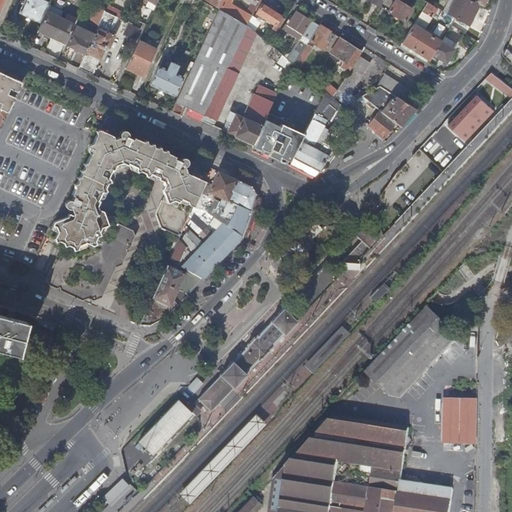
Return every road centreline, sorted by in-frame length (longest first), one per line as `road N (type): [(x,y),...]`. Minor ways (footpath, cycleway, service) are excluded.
road 1 (tertiary): [(266,169),(0,47)]
road 2 (residential): [(508,246),(486,310),(484,511)]
road 3 (tertiary): [(0,497),(154,355)]
road 4 (unknown): [(486,363),(449,369),(430,401),(430,450),(457,475),(453,511)]
road 5 (residential): [(450,92),(304,0)]
road 6 (residential): [(0,287),(154,355)]
road 7 (tertiary): [(154,355),(273,236)]
road 8 (residential): [(273,236),(397,146)]
road 9 (residential): [(397,146),(317,187),(266,169)]
